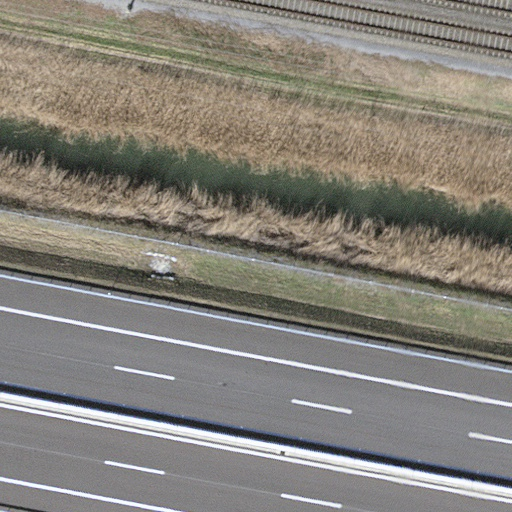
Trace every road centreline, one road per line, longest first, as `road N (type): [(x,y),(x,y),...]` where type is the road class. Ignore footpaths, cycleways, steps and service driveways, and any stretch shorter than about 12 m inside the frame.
road 1 (track): [(511,126),(0,29)]
road 2 (motorway): [(511,443),(0,347)]
road 3 (motorway): [(0,442),(370,511)]
